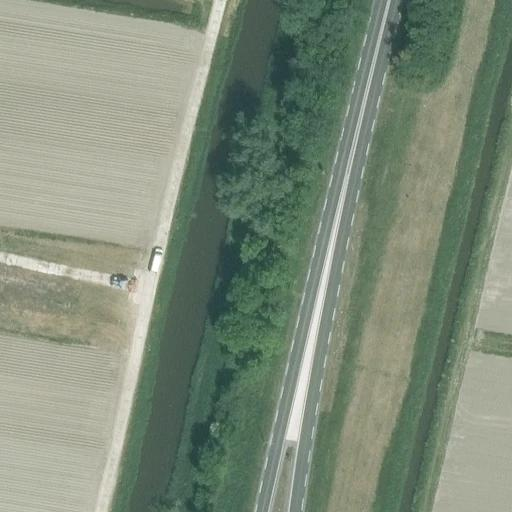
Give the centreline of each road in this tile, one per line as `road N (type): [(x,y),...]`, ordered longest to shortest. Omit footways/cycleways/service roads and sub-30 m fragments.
road 1 (primary): [(351,161),(309,298),(262,511)]
road 2 (primary): [(297,511),(351,161)]
road 3 (primary): [(351,161),(390,0)]
